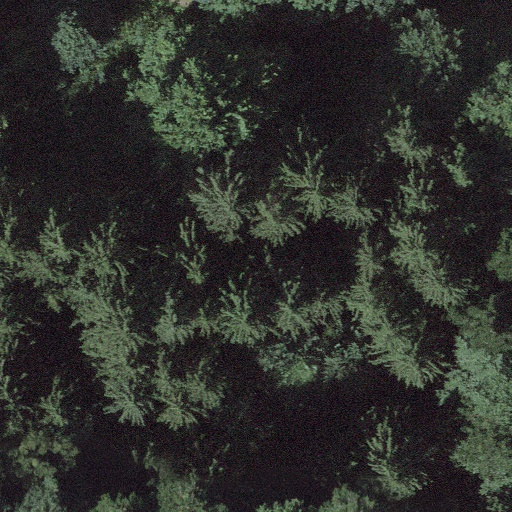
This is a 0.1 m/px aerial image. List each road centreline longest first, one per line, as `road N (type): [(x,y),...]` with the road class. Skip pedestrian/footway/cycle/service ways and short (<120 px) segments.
road 1 (track): [(0,173),(417,63),(458,32)]
road 2 (track): [(511,7),(458,32),(409,38),(196,0)]
